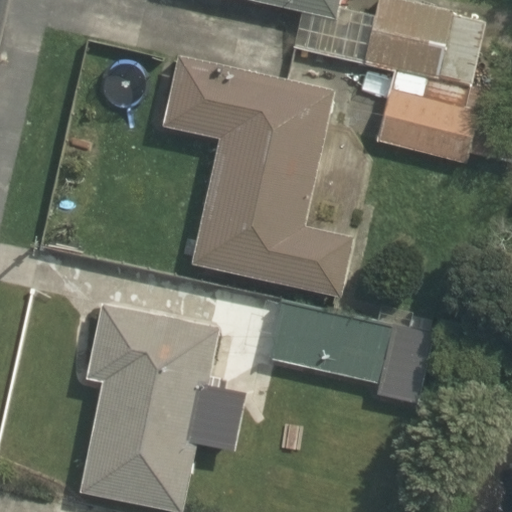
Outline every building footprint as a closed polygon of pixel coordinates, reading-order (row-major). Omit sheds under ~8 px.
[(294,51),(354,63),(474,89),(488,18),(394,0),(378,0),(376,16),(341,10),(342,0),(238,0),(302,14),(294,51)] [(194,265),(342,297),(355,236),(307,226),(337,89),(179,55),(163,128),(218,139),(191,265),(194,265)] [(474,89),(354,63),(340,137),(468,162),(470,156),(511,164),(511,127),(504,126),(510,96),(474,89)] [(437,329),(282,300),(270,362),(376,382),(374,398),(422,407),(437,329)] [(81,492),(182,511),(185,511),(198,448),(239,457),(251,392),(210,384),(221,327),(100,302),(84,379),(103,383),(81,492)]
